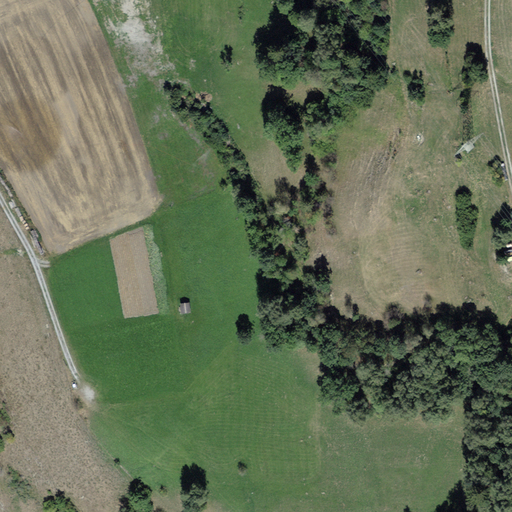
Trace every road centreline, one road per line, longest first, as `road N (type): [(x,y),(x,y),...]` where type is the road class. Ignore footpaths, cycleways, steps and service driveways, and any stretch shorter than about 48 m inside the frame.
road 1 (track): [(486,0),(511,190)]
road 2 (track): [(0,196),(41,263),(144,221)]
road 3 (track): [(32,257),(72,370),(88,391)]
